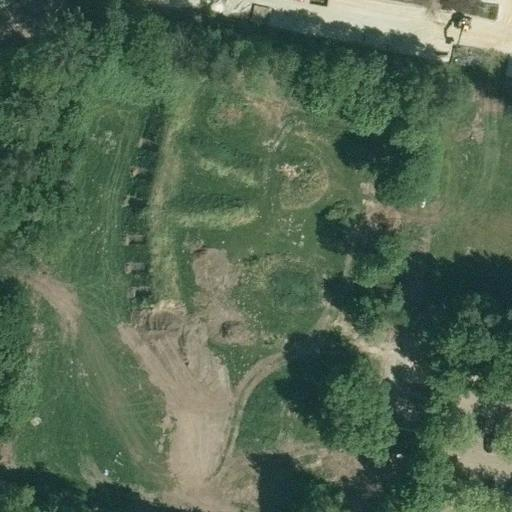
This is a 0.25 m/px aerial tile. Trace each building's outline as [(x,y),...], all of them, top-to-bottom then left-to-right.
[(109,84),(102,120),(123,124),(130,88),(109,84)] [(130,88),(123,124),(143,128),(150,92),(130,88)] [(150,92),(143,128),(163,132),(170,96),(150,92)] [(170,96),(163,132),(183,136),(190,100),(170,96)] [(190,100),(183,136),(203,140),(210,104),(190,100)] [(210,104),(203,140),(224,144),(231,108),(210,104)] [(247,111),(240,147),(261,151),(268,116),(247,111)] [(268,116),(261,151),(281,155),(288,120),(268,116)] [(288,120),(281,155),(301,159),(308,124),(288,120)] [(308,124),(301,159),(321,163),(328,128),(308,124)] [(328,128),(321,163),(341,168),(348,132),(328,128)] [(348,132),(341,168),(362,172),(369,136),(348,132)] [(109,146),(106,159),(115,161),(118,148),(109,146)] [(118,148),(115,161),(125,162),(127,150),(118,148)] [(149,154),(146,167),(155,169),(158,156),(149,154)] [(158,156),(155,169),(165,170),(167,158),(158,156)] [(189,162),(186,175),(196,177),(198,164),(189,162)] [(198,164),(196,177),(205,178),(207,166),(198,164)] [(104,172),(101,185),(110,187),(113,174),(104,172)] [(113,174),(110,187),(119,189),(122,176),(113,174)] [(247,174),(244,186),(253,188),(256,176),(247,174)] [(256,176),(253,188),(263,190),(265,177),(256,176)] [(144,181),(141,193),(150,195),(153,182),(144,181)] [(153,182),(150,195),(159,197),(162,184),(153,182)] [(287,182),(284,194),(293,196),(296,184),(287,182)] [(296,184),(293,196),(303,198),(305,185),(296,184)] [(184,189),(181,201),(190,203),(193,190),(184,189)] [(193,190),(190,203),(199,205),(202,192),(193,190)] [(327,190),(324,202),(333,204),(336,192),(327,190)] [(336,192),(333,204),(343,206),(345,193),(336,192)] [(232,198),(230,211),(239,213),(242,200),(232,198)] [(242,200),(239,213),(248,215),(251,202),(242,200)] [(84,207),(77,243),(98,247),(105,211),(84,207)] [(281,208),(279,221),(288,223),(291,210),(281,208)] [(291,210),(288,223),(297,225),(300,212),(291,210)] [(105,211),(98,247),(118,251),(125,215),(105,211)] [(125,215),(118,251),(138,255),(145,219),(125,215)] [(321,216),(319,229),(328,231),(331,218),(321,216)] [(331,218),(328,231),(337,233),(340,220),(331,218)] [(145,219),(138,255),(158,259),(165,223),(145,219)] [(165,223),(158,259),(178,263),(185,227),(165,223)] [(185,227),(178,263),(198,267),(205,231),(185,227)] [(205,231),(198,267),(219,271),(226,235),(205,231)] [(242,239),(235,274),(256,279),(263,243),(242,239)] [(263,243),(256,279),(276,283),(283,247),(263,243)] [(283,247),(276,283),(296,287),(303,251),(283,247)] [(303,251),(296,287),(316,291),(323,255),(303,251)] [(323,255),(316,291),(337,295),(344,259),(323,255)] [(51,311),(44,347),(65,351),(72,315),(51,311)] [(72,315),(65,351),(85,355),(92,319),(72,315)] [(92,319),(85,355),(105,359),(112,323),(92,319)] [(112,323),(105,359),(125,363),(132,327),(112,323)] [(132,327),(125,363),(145,367),(152,331),(132,327)] [(152,331),(145,367),(166,371),(173,335),(152,331)] [(189,339),(182,374),(203,379),(210,343),(189,339)] [(210,343),(203,379),(223,383),(230,347),(210,343)] [(230,347),(223,383),(243,387),(250,351),(230,347)] [(250,351),(243,387),(263,391),(270,355),(250,351)] [(270,355),(263,391),(283,395),(290,359),(270,355)] [(290,359),(283,395),(304,399),(311,363),(290,359)] [(51,373),(49,386),(58,388),(60,375),(51,373)] [(60,375),(58,388),(67,390),(69,377),(60,375)] [(91,381),(89,394),(98,396),(100,383),(91,381)] [(100,383),(98,396),(107,398),(109,385),(100,383)] [(131,389),(129,402),(138,404),(140,391),(131,389)] [(140,391),(138,404),(147,406),(150,393),(140,391)] [(46,400),(43,412),(52,414),(55,401),(46,400)] [(55,401),(52,414),(62,416),(64,403),(55,401)] [(189,401),(186,413),(196,415),(198,403),(189,401)] [(198,403),(196,415),(205,417),(207,404),(198,403)] [(86,408),(83,420),(92,422),(95,409),(86,408)] [(95,409),(92,422),(102,424),(104,411),(95,409)] [(229,409),(226,422),(236,423),(238,411),(229,409)] [(238,411),(236,423),(245,425),(247,412),(238,411)] [(135,417),(132,430),(141,432),(144,419),(135,417)] [(269,417),(266,430),(276,431),(278,419),(269,417)] [(144,419),(141,432),(151,434),(153,421),(144,419)] [(278,419),(276,431),(285,433),(287,420),(278,419)] [(184,427),(181,440),(190,442),(193,429),(184,427)] [(193,429),(190,442),(200,444),(202,431),(193,429)] [(27,434),(19,470),(40,474),(48,438),(27,434)] [(224,435),(221,448),(230,450),(233,437),(224,435)] [(233,437),(230,450),(240,452),(242,439),(233,437)] [(48,438),(40,474),(60,478),(68,442),(48,438)] [(68,442),(60,478),(80,482),(88,446),(68,442)] [(264,443),(261,456),(270,458),(273,445),(264,443)] [(273,445),(270,458),(279,460),(282,447),(273,445)] [(88,446),(80,482),(100,486),(108,450),(88,446)] [(108,450),(100,486),(122,490),(129,454),(108,450)] [(144,458),(137,493),(158,498),(165,462),(144,458)] [(165,462),(158,498),(178,502),(185,466),(165,462)] [(185,466),(178,502),(198,506),(205,470),(185,466)] [(205,470),(198,506),(218,510),(225,474),(205,470)] [(225,474),(218,510),(230,511),(238,511),(245,478),(225,474)] [(245,478),(238,511),(259,511),(265,482),(245,478)] [(265,482),(259,511),(281,511),(287,486),(265,482)]
